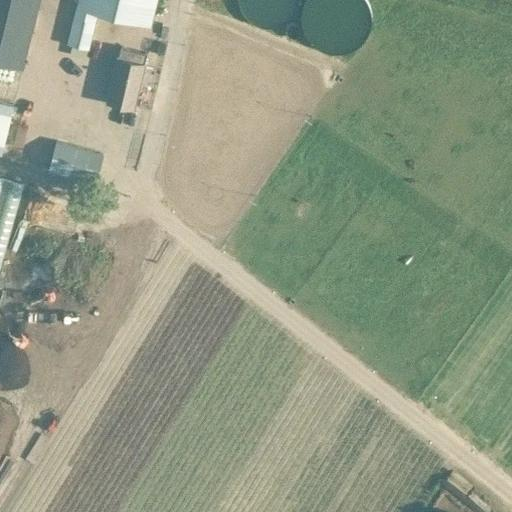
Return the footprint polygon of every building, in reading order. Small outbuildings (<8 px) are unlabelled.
[(156,0),(0,0),(0,62),(23,68),(39,0),(77,0),(68,43),(88,48),(97,12),(150,25),(156,0)] [(238,0),(238,3),(239,5),(243,13),(245,15),(246,17),(248,19),(251,20),(253,22),(255,23),(258,24),(263,25),(266,26),(271,26),(274,25),(279,24),(282,23),(284,22),(286,20),(288,19),(290,17),(292,15),(294,13),(298,5),(298,3),(298,0),(238,0)] [(302,15),(302,18),(302,21),(302,24),(304,30),(305,33),(306,35),(310,41),(312,43),(314,45),(319,48),(322,50),(325,51),(331,53),(334,53),(340,53),(343,53),(346,52),(349,51),(352,50),(360,45),(362,43),(366,38),(367,35),(369,33),(370,30),(371,27),(372,18),(371,9),(370,6),(369,3),(366,0),(306,0),(306,1),(304,6),(302,12),(302,15)] [(300,30),(300,29),(300,28),(300,27),(300,26),(299,26),(299,25),(298,24),(297,23),(296,23),(295,22),(291,22),(291,23),(290,23),(289,23),(287,25),(287,26),(286,26),(286,27),(286,31),(286,32),(287,33),(288,34),(288,35),(289,35),(290,35),(290,36),(291,36),(292,37),(294,37),(295,36),(296,36),(297,35),(299,33),(300,32),(300,31),(300,30)] [(147,52),(128,47),(124,47),(121,46),(119,55),(108,100),(115,102),(134,107),(147,52)] [(315,85),(329,91),(335,76),(321,70),(315,85)] [(0,101),(0,151),(1,152),(13,105),(0,101)] [(103,153),(84,147),(58,140),(50,169),(76,176),(95,181),(103,153)] [(0,304),(30,180),(0,173),(0,304)] [(31,212),(61,220),(67,198),(37,190),(31,212)]
